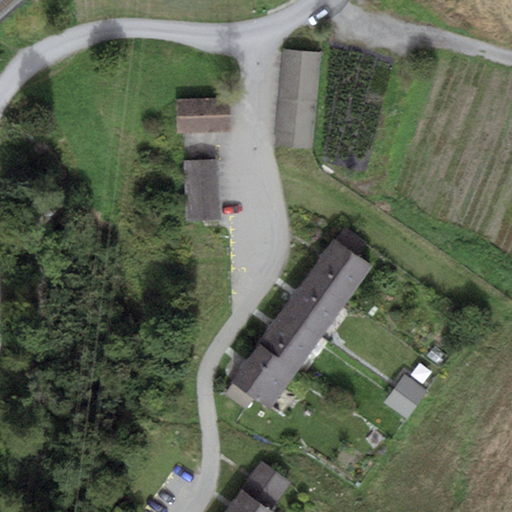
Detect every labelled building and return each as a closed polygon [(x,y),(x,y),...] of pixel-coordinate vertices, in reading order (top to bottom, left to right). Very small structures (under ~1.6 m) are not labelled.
[(322,53),(286,49),(275,145),(311,149),(322,53)] [(229,100),(179,101),(180,131),(229,131),(229,100)] [(220,220),(217,157),(186,158),(189,221),(220,220)] [(335,240),(231,380),(269,408),(373,268),(335,240)] [(428,391),(405,374),(384,404),(407,421),(428,391)] [(262,462),(226,511),(269,511),(291,482),(262,462)]
